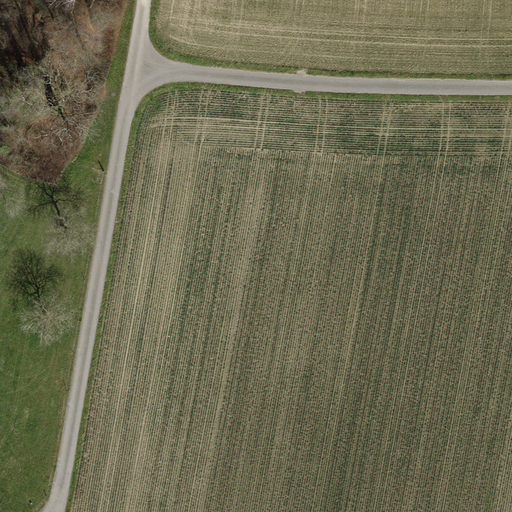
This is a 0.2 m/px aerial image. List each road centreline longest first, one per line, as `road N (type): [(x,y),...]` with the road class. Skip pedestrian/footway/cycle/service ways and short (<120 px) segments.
road 1 (track): [(143,0),(55,511)]
road 2 (track): [(130,76),(511,98)]
